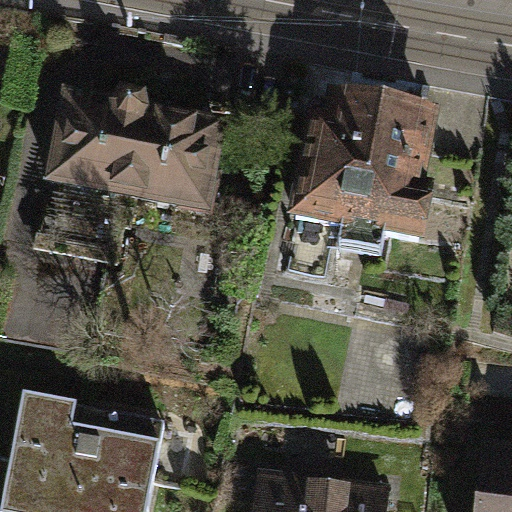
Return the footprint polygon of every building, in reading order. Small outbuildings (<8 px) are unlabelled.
[(54,188),(60,184),(136,197),(191,209),(194,214),(206,216),(206,202),(205,195),(213,144),(219,139),(221,125),(212,124),(205,126),(147,115),(141,101),(121,97),(112,108),(79,102),(73,98),(64,98),(63,108),(59,112),(56,126),(61,133),(55,167),(49,171),(47,185),(54,188)] [(329,125),(313,122),(294,220),(416,243),(425,194),(416,192),(430,120),(422,119),(415,108),(398,107),(388,113),(333,102),(329,125)] [(132,219),(136,197),(60,184),(54,218),(44,217),(40,238),(109,250),(115,216),(132,219)] [(13,458),(3,511),(149,511),(164,429),(26,405),(17,458),(13,458)] [(511,511),(511,456),(482,453),(474,511),(511,511)] [(378,511),(381,492),(261,478),(257,511),(378,511)]
